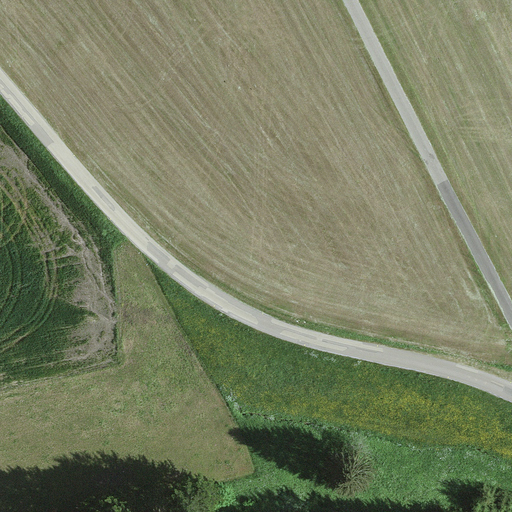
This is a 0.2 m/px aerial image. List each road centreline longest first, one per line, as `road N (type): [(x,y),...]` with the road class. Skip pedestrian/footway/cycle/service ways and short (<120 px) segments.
road 1 (unclassified): [(0,80),(90,186),(195,284),(308,329),(511,389)]
road 2 (track): [(511,313),(348,0)]
